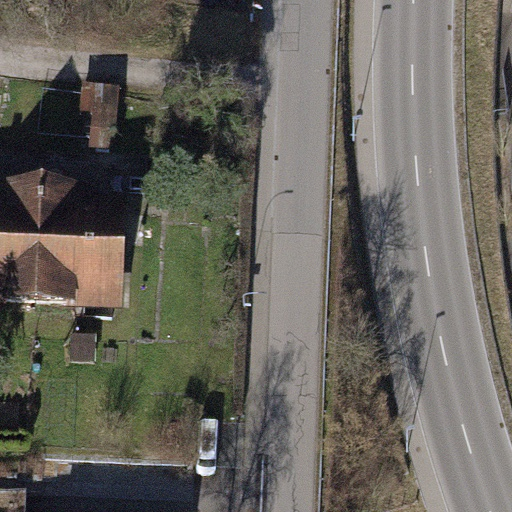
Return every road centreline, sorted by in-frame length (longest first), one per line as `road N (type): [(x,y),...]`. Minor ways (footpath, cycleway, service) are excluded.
road 1 (secondary): [(414,0),(414,121),(427,255),(451,384),(490,511)]
road 2 (tertiary): [(306,0),(282,511)]
